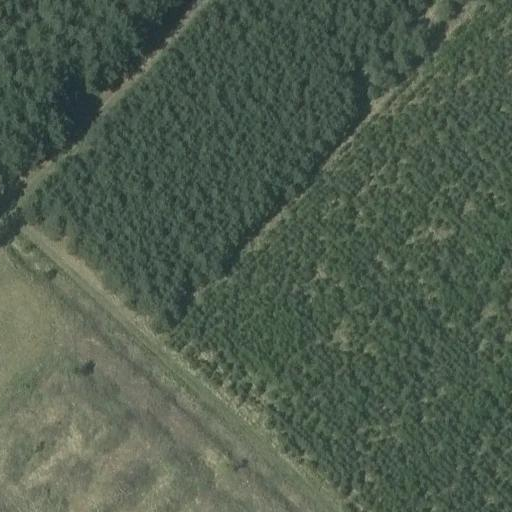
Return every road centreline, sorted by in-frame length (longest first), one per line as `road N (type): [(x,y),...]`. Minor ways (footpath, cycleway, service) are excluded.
road 1 (track): [(0,210),(329,511)]
road 2 (track): [(2,212),(200,0)]
